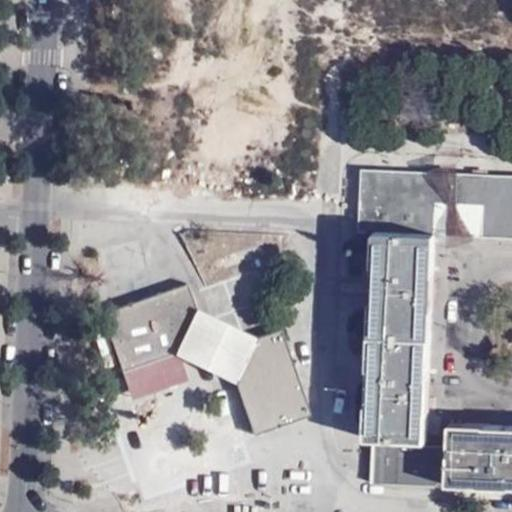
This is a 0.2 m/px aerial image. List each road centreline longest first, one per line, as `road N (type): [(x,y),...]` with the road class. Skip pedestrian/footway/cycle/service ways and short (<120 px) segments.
road 1 (residential): [(22,511),(44,0)]
road 2 (unknown): [(34,211),(309,229),(325,240),(332,261),(329,418)]
